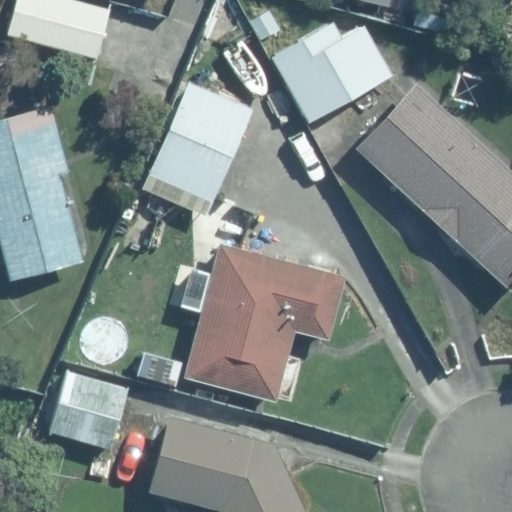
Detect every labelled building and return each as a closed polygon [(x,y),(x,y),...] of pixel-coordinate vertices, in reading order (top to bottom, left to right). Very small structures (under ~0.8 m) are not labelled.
[(105,7),(75,0),(13,0),(5,37),(93,58),(105,7)] [(398,0),(361,0),(360,4),(396,11),(398,0)] [(305,119),(389,75),(360,21),(337,33),(331,23),(271,55),(305,119)] [(249,111),(187,83),(140,187),(202,215),(249,111)] [(511,290),(511,178),(413,87),(355,150),(510,293),(511,290)] [(52,101),(0,113),(0,248),(8,281),(83,263),(62,175),(69,174),(52,101)] [(346,280),(219,245),(183,376),(273,401),(292,331),(330,341),(346,280)] [(125,386),(63,370),(47,430),(108,447),(125,386)] [(301,511),(273,444),(167,419),(149,494),(221,511),(301,511)]
